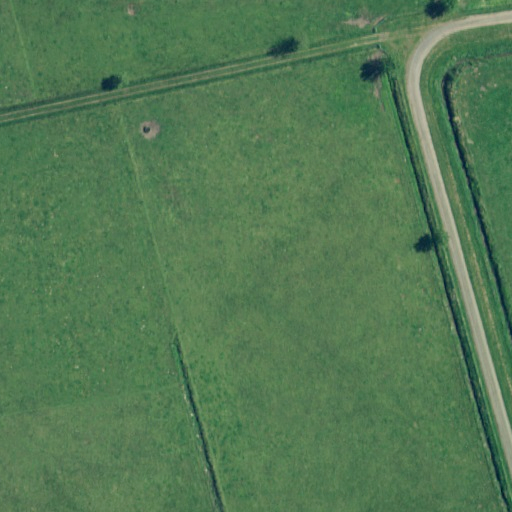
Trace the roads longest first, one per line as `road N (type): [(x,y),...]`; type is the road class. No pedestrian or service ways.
road 1 (track): [(511,456),(406,75),(418,47),(511,20)]
road 2 (track): [(0,106),(407,20)]
